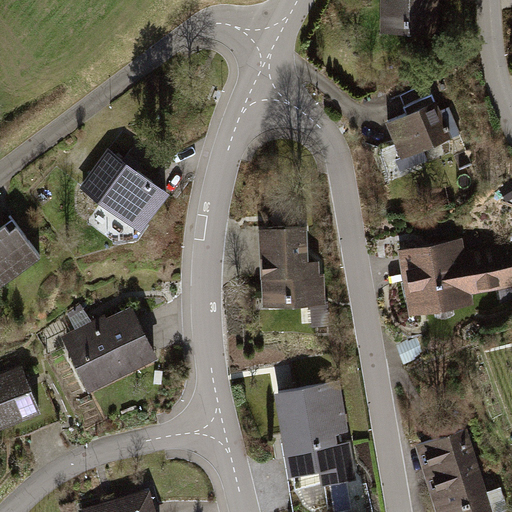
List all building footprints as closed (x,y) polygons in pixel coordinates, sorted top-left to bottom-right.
[(438,0),(386,0),(386,30),(439,30),(438,0)] [(409,114),(390,122),(404,156),(449,137),(461,168),(473,163),(450,107),(440,111),(433,94),(405,105),(409,114)] [(112,153),(88,186),(142,226),(166,193),(112,153)] [(0,288),(43,256),(14,217),(0,227),(0,288)] [(299,227),(266,229),(268,257),(264,257),(268,307),(319,303),(316,262),(302,263),(299,227)] [(457,245),(407,254),(412,281),(402,282),(407,305),(467,295),(465,287),(511,278),(511,272),(508,250),(460,258),(457,245)] [(135,308),(71,337),(93,383),(156,355),(135,308)] [(22,369),(0,377),(0,423),(38,408),(22,369)] [(337,382),(280,393),(298,487),(355,476),(337,382)] [(495,511),(473,435),(423,450),(440,511),(495,511)] [(154,511),(149,493),(85,511),(154,511)]
